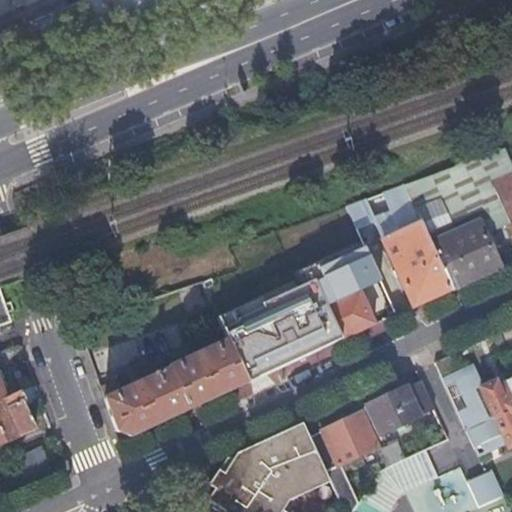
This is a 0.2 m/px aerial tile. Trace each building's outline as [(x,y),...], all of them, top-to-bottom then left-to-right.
[(47,43),(91,34),(84,1),(40,11),(47,43)] [(484,184),(511,173),(511,169),(504,152),(475,163),(484,184)] [(443,198),(484,184),(475,163),(434,177),(404,188),(413,209),(443,198)] [(511,173),(484,184),(505,227),(511,243),(511,173)] [(505,227),(484,184),(443,198),(457,229),(474,222),(477,226),(479,224),(485,237),(505,227)] [(457,229),(443,198),(413,209),(420,225),(450,291),(496,270),(500,269),(485,237),(479,224),(477,226),(474,222),(457,229)] [(413,209),(356,230),(358,234),(365,250),(382,242),(420,225),(413,209)] [(450,291),(420,225),(382,242),(393,267),(392,268),(393,270),(395,270),(413,309),(427,302),(450,291)] [(365,250),(358,234),(337,243),(347,268),(369,258),(365,250)] [(252,266),(236,272),(247,296),(263,290),(252,266)] [(92,310),(95,317),(137,303),(132,286),(89,300),(92,310)] [(197,315),(207,310),(199,292),(189,296),(197,315)] [(340,333),(343,340),(360,333),(374,326),(359,293),(328,307),(340,333)] [(328,307),(322,295),(274,318),(291,355),(340,333),(328,307)] [(0,297),(0,328),(10,324),(6,316),(13,313),(10,304),(4,307),(0,297)] [(77,324),(95,317),(92,310),(74,316),(77,324)] [(232,350),(247,385),(266,375),(269,374),(249,332),(235,338),(239,347),(232,350)] [(170,370),(104,400),(116,433),(130,438),(175,417),(217,398),(247,385),(232,350),(227,341),(170,367),(170,370)] [(435,363),(446,388),(455,384),(461,380),(460,378),(451,356),(435,363)] [(455,384),(464,403),(482,395),(479,388),(482,387),(475,372),(460,378),(461,380),(455,384)] [(0,403),(9,399),(0,377),(0,403)] [(458,414),(466,431),(493,419),(511,410),(511,379),(498,386),(496,381),(482,387),(479,388),(482,395),(464,403),(467,408),(457,413),(458,414)] [(429,400),(421,382),(406,388),(415,407),(429,400)] [(415,407),(406,388),(367,407),(378,431),(417,413),(415,407)] [(9,399),(0,403),(0,436),(4,445),(34,431),(22,404),(25,402),(21,394),(9,399)] [(440,423),(429,400),(415,407),(417,413),(425,430),(440,423)] [(511,410),(493,419),(507,450),(511,448),(511,410)] [(330,483),(343,511),(353,511),(361,500),(363,498),(361,495),(356,497),(342,466),(380,448),(363,413),(309,438),(330,483)] [(504,444),(493,419),(466,431),(473,448),(482,444),(485,452),(504,444)] [(448,440),(440,423),(425,430),(420,432),(422,437),(415,440),(421,453),(425,451),(448,440)] [(281,511),(288,502),(330,483),(309,438),(303,425),(244,452),(236,455),(223,474),(218,471),(208,485),(213,490),(206,501),(221,511),(281,511)] [(381,453),(388,469),(406,460),(399,444),(381,453)] [(505,446),(504,444),(485,452),(482,444),(473,448),(478,458),(505,446)] [(12,462),(24,488),(39,481),(53,475),(40,449),(12,462)] [(426,479),(436,474),(425,451),(421,453),(415,456),(426,479)] [(363,498),(361,500),(378,511),(389,511),(427,481),(426,479),(415,456),(406,460),(388,469),(379,473),(363,498)] [(497,500),(486,474),(467,482),(479,507),(497,500)] [(511,475),(502,480),(509,494),(511,492),(511,475)]
